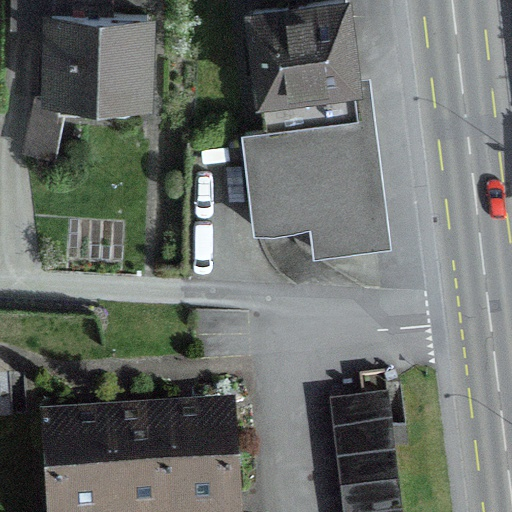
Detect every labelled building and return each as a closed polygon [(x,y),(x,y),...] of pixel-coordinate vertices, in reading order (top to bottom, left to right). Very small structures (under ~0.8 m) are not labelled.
[(148,13),(112,12),(112,0),(11,0),(11,24),(51,26),(48,96),(58,96),(58,108),(93,109),(94,97),(145,99),(148,13)] [(265,128),(245,131),(256,225),(312,218),(316,248),(376,241),(346,0),(324,0),(314,1),(251,9),(265,128)] [(342,511),(402,511),(388,393),(386,393),(329,400),(342,511)] [(168,414),(173,511),(234,511),(228,410),(168,414)] [(173,511),(168,414),(109,418),(114,511),(173,511)] [(114,511),(109,418),(48,422),(53,511),(114,511)]
